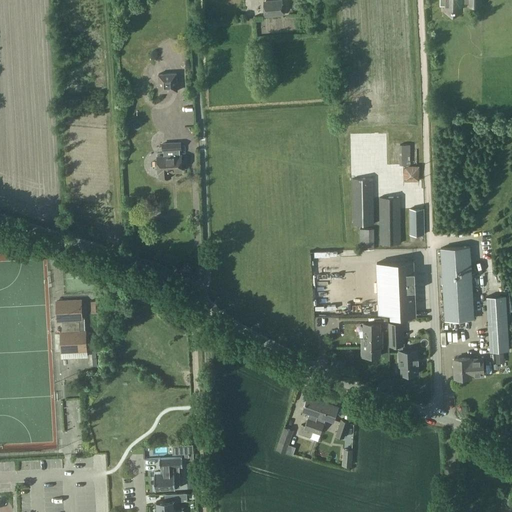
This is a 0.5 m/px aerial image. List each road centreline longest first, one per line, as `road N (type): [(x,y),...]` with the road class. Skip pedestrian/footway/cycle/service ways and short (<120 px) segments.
road 1 (unclassified): [(212,309),(342,382),(511,445)]
road 2 (unclassified): [(212,309),(153,267),(0,222)]
